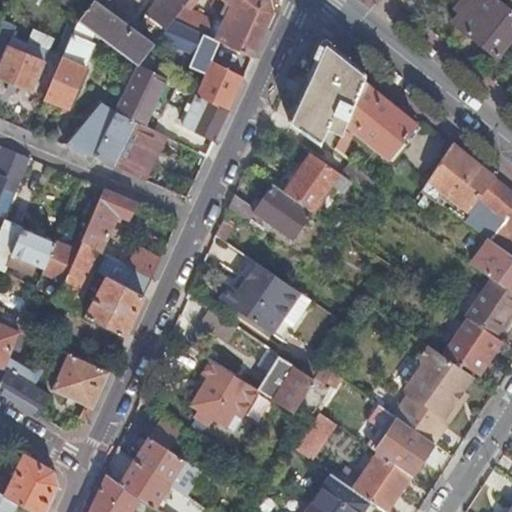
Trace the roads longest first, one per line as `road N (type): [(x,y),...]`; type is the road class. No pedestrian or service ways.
road 1 (residential): [(198,215),(86,468)]
road 2 (residential): [(298,0),(198,215)]
road 3 (tertiary): [(328,0),(511,145)]
road 4 (residential): [(198,215),(0,131)]
road 5 (residential): [(440,511),(511,404)]
